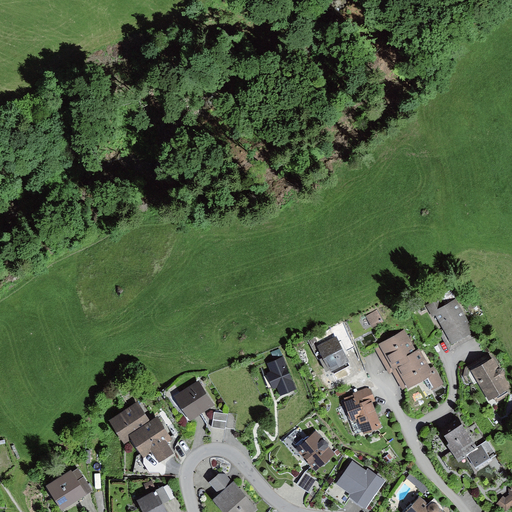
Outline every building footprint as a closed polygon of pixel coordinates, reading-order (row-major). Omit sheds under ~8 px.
[(440,298),(426,306),(432,317),(436,315),(444,328),(452,343),(474,331),(456,299),(444,305),(440,298)] [(377,310),(365,316),(372,328),(383,322),(377,310)] [(452,343),(444,328),(438,331),(450,352),(477,336),(474,331),(452,343)] [(405,330),(379,344),(393,369),(396,367),(418,355),(405,330)] [(337,337),(317,347),(323,358),(320,360),(326,372),(329,371),(330,372),(350,362),(337,337)] [(393,369),(379,344),(374,346),(389,374),(392,372),(403,391),(408,388),(396,367),(393,369)] [(418,355),(396,367),(408,388),(420,382),(426,378),(432,390),(444,383),(435,366),(431,368),(422,353),(418,355)] [(471,371),(493,358),(490,354),(466,367),(463,376),(466,381),(471,379),(469,376),(471,371)] [(283,356),(267,363),(271,372),(267,373),(274,389),(277,388),(281,396),(297,389),(283,356)] [(493,358),(471,371),(469,376),(471,379),(475,377),(489,400),(494,397),(497,402),(511,393),(511,389),(504,377),(505,374),(504,371),(502,369),(500,369),(493,358)] [(199,381),(175,397),(191,421),(215,405),(199,381)] [(354,395),(344,398),(352,420),(359,418),(364,433),(382,427),(373,403),(376,401),(371,389),(367,388),(353,393),(354,395)] [(138,402),(108,421),(122,442),(130,437),(151,423),(138,402)] [(214,412),(212,427),(226,429),(226,428),(228,414),(214,412)] [(228,413),(228,414),(226,428),(235,430),(238,414),(228,413)] [(151,423),(130,437),(144,458),(152,453),(159,464),(174,454),(167,442),(172,439),(159,419),(151,423)] [(463,424),(445,436),(449,444),(447,445),(453,455),(459,464),(466,459),(468,458),(475,468),(496,455),(486,440),(477,446),(463,424)] [(294,446),(302,439),(295,431),(283,441),(294,454),(298,450),(294,446)] [(302,439),(294,446),(298,450),(312,466),(316,471),(320,467),(336,454),(328,445),(329,442),(325,439),(323,439),(317,432),(305,442),(302,439)] [(389,454),(383,458),(387,463),(392,458),(389,454)] [(367,471),(353,461),(336,484),(352,495),(350,498),(367,509),(386,481),(369,469),(367,471)] [(305,472),(297,484),(309,494),(324,470),(320,467),(316,471),(312,466),(305,472)] [(71,470),(47,486),(62,510),(93,491),(79,468),(72,472),(71,470)] [(429,487),(411,473),(407,479),(420,489),(418,491),(423,494),(429,487)] [(218,475),(209,483),(217,493),(231,481),(225,474),(218,475)] [(152,480),(144,484),(147,491),(156,488),(152,480)] [(235,482),(214,500),(223,511),(255,511),(258,510),(235,482)] [(156,491),(163,504),(177,497),(171,484),(163,487),(156,490),(156,491)] [(503,496),(496,504),(506,511),(511,506),(511,485),(508,488),(509,495),(505,498),(503,496)] [(156,491),(138,501),(144,511),(167,511),(163,504),(156,491)] [(429,505),(420,497),(406,511),(444,511),(442,509),(441,510),(440,509),(439,507),(438,505),(438,504),(436,504),(435,503),(434,503),(432,503),(430,504),(429,505)]
